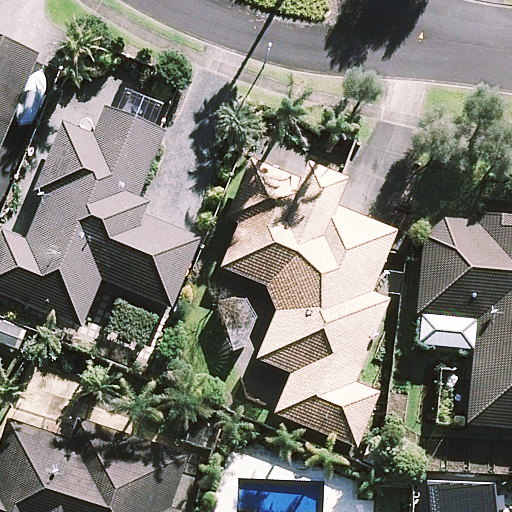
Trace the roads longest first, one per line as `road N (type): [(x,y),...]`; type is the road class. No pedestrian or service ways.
road 1 (residential): [(368,21),(319,36),(269,34),(184,0)]
road 2 (residential): [(511,56),(368,21)]
